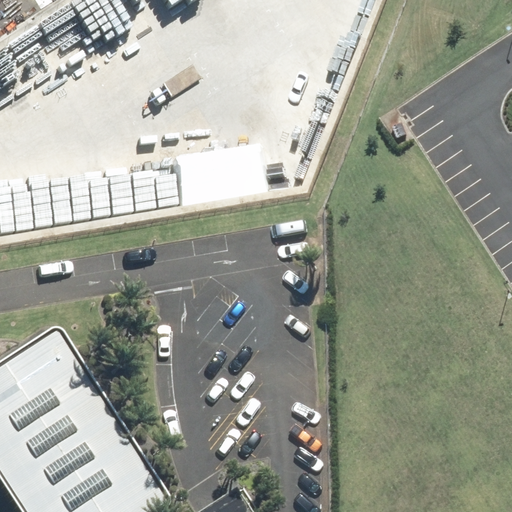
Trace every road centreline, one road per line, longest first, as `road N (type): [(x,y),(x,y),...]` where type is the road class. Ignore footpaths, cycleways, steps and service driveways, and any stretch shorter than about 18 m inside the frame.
road 1 (unknown): [(162,263),(175,462),(204,511)]
road 2 (unclassified): [(511,39),(435,87),(511,207)]
